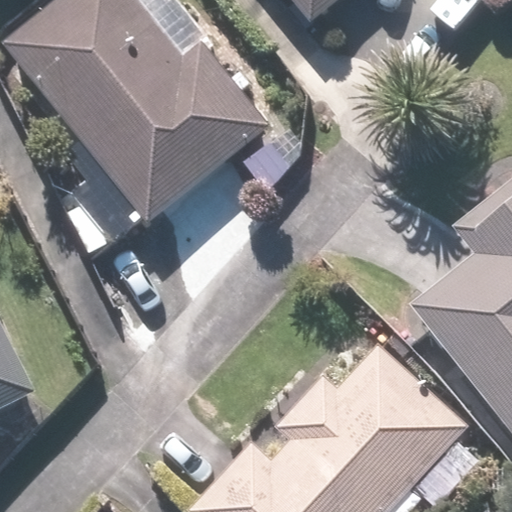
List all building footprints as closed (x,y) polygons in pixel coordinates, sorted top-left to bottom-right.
[(282,125),(212,36),(195,51),(151,0),(60,0),(13,37),(158,222),(282,125)] [(303,0),(320,20),(345,0),(303,0)] [(477,256),(420,300),(511,415),(511,189),(458,232),(477,256)] [(0,415),(56,386),(0,282),(0,415)] [(264,435),(202,499),(215,511),(396,511),(473,433),(376,339),(364,351),(373,360),(349,385),(335,372),(289,420),(302,433),(283,454),(264,435)]
